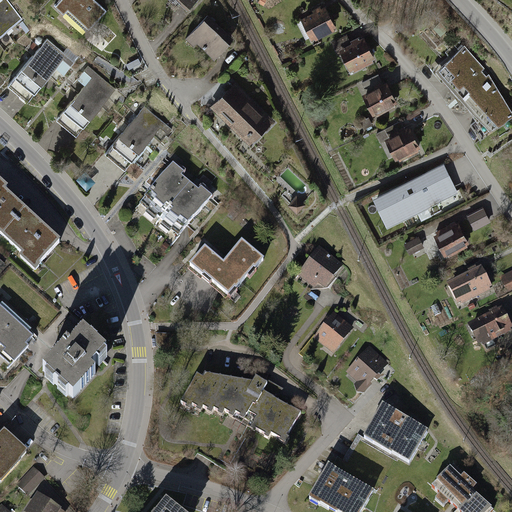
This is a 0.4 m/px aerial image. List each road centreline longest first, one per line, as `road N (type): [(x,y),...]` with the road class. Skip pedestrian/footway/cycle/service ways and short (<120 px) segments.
road 1 (residential): [(0,125),(79,209),(128,298),(139,383),(121,466)]
road 2 (residential): [(511,213),(436,100),(346,0)]
road 3 (residential): [(121,466),(271,511)]
road 4 (residential): [(121,466),(58,447),(0,398)]
road 5 (residential): [(120,0),(192,118)]
